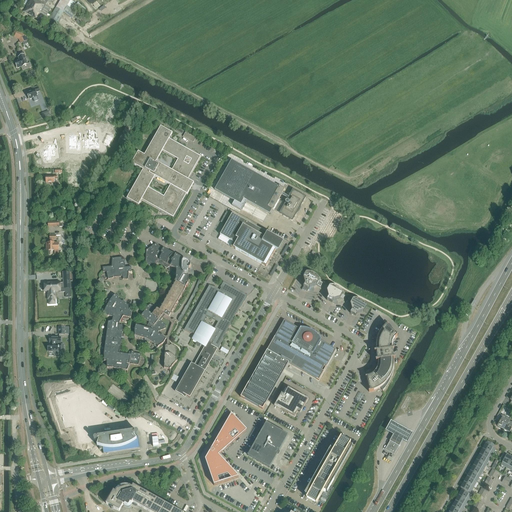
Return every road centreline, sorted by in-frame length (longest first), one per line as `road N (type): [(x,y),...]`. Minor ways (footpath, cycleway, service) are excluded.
road 1 (secondary): [(43,478),(21,371),(20,171),(12,129)]
road 2 (unclassified): [(266,511),(359,344),(274,292)]
road 3 (trunk): [(388,511),(511,293)]
road 4 (unclassified): [(274,292),(173,232),(213,160)]
road 5 (unclassified): [(181,452),(274,292)]
road 6 (trunk): [(511,262),(438,397)]
road 7 (unclassified): [(43,478),(181,452)]
road 8 (trunk): [(438,397),(377,504)]
